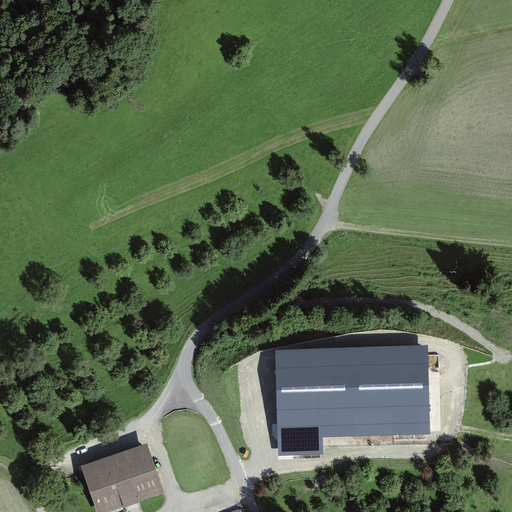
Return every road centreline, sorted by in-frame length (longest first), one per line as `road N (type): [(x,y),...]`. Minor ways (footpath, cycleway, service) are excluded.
road 1 (residential): [(447,0),(309,245),(202,329),(178,370)]
road 2 (track): [(325,221),(511,244)]
road 3 (residential): [(254,511),(178,370)]
